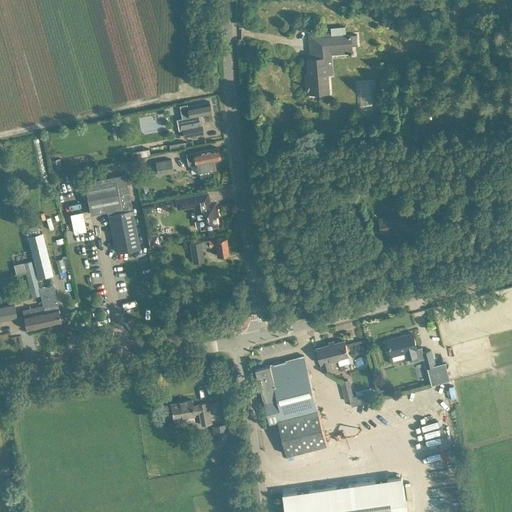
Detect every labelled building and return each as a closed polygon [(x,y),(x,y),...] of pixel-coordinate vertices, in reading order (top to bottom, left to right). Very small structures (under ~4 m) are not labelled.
[(309,73),(306,73),(307,94),(330,92),(328,74),(333,74),(332,54),(348,53),(348,55),(354,55),(353,45),(358,45),(357,34),(351,35),(351,33),(332,35),(331,32),(309,33),(311,57),(307,57),(309,73)] [(360,82),(361,109),(373,108),(372,82),(360,82)] [(183,130),(184,137),(203,133),(200,116),(212,114),(210,103),(187,108),(186,105),(180,106),(182,119),(176,120),(178,131),(183,130)] [(421,110),(415,110),(417,136),(431,135),(429,109),(421,110)] [(42,140),(35,141),(42,182),(50,180),(42,140)] [(149,148),(132,151),(133,158),(150,154),(149,148)] [(217,148),(186,154),(188,165),(196,164),(198,173),(215,169),(214,163),(214,160),(219,159),(217,148)] [(173,172),(171,159),(155,162),(157,175),(173,172)] [(66,174),(64,161),(55,162),(56,175),(66,174)] [(115,176),(65,185),(71,217),(107,210),(116,253),(140,248),(125,174),(115,176)] [(217,216),(216,206),(212,207),(211,202),(209,202),(207,193),(175,199),(177,210),(194,206),(196,221),(200,220),(201,228),(217,225),(215,216),(217,216)] [(398,229),(409,227),(416,226),(414,211),(406,212),(379,217),(382,231),(392,230),(392,231),(398,230),(398,229)] [(61,221),(51,224),(54,234),(64,232),(61,221)] [(52,273),(42,232),(27,236),(37,277),(52,273)] [(65,234),(57,236),(60,246),(68,244),(65,234)] [(160,245),(158,234),(147,237),(150,247),(160,245)] [(226,237),(190,243),(193,263),(203,262),(201,248),(216,246),(217,256),(228,254),(226,237)] [(32,260),(24,262),(33,297),(40,295),(32,260)] [(39,289),(43,305),(47,325),(61,322),(53,286),(39,289)] [(0,320),(17,317),(14,304),(0,307),(0,320)] [(43,305),(29,308),(30,313),(23,314),(26,329),(27,329),(33,328),(34,328),(47,325),(43,305)] [(400,336),(388,340),(392,355),(406,352),(407,358),(417,355),(415,349),(417,349),(413,333),(406,335),(406,336),(400,337),(400,336)] [(316,347),(322,369),(322,371),(333,368),(331,361),(350,356),(345,339),(335,342),(334,340),(328,341),(329,344),(316,347)] [(436,366),(432,349),(423,351),(427,368),(436,366)] [(265,402),(264,402),(268,422),(277,420),(286,454),(326,444),(304,355),(286,360),(286,361),(283,362),(283,361),(256,368),(263,398),(264,397),(265,402)] [(351,387),(342,389),(345,402),(354,399),(351,387)] [(192,399),(170,403),(173,418),(194,414),(194,413),(199,413),(201,425),(211,423),(207,402),(198,404),(198,405),(193,406),(192,399)] [(229,442),(225,423),(213,425),(217,444),(229,442)] [(284,511),(405,511),(401,476),(282,493),(284,511)]
